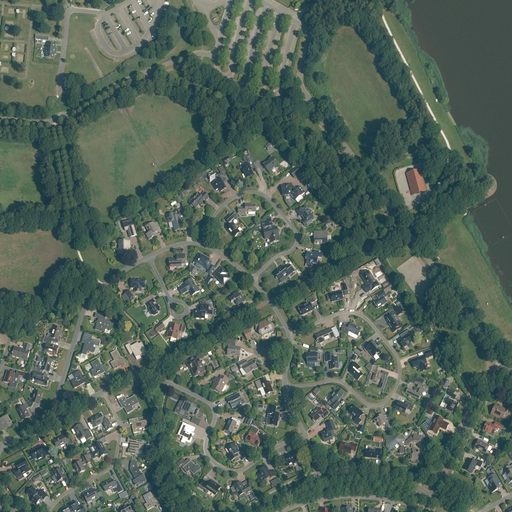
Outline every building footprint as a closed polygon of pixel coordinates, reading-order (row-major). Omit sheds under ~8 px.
[(47,58),(53,59),(53,55),(54,55),(55,50),(54,49),(55,46),(48,45),(48,49),(45,48),(45,54),(47,54),(47,58)] [(270,143),(265,146),(268,152),(273,148),(274,149),(279,145),(275,140),(270,143)] [(246,179),(253,175),(251,170),(255,169),(250,157),(250,156),(243,159),(246,166),(241,168),(246,179)] [(275,168),(279,165),(275,161),(273,158),(263,166),(265,169),(266,169),(270,174),(272,172),(271,170),(275,167),(275,168)] [(298,169),(296,166),(289,172),(294,179),(304,171),(301,167),(298,169)] [(411,197),(426,193),(419,171),(405,175),(411,197)] [(221,180),(223,179),(222,176),(217,179),(218,181),(215,183),(214,182),(211,183),(216,191),(219,189),(221,192),(227,189),(221,180)] [(301,197),(305,193),(300,187),(296,191),(295,190),(290,185),(281,187),(283,197),(291,195),(295,201),(301,196),(301,197)] [(201,207),(209,198),(206,194),(204,193),(200,197),(198,194),(189,203),(195,209),(199,205),(201,207)] [(238,208),(238,214),(241,214),(241,215),(245,215),(245,213),(256,213),(256,205),(249,205),(245,205),(245,208),(238,208)] [(312,222),(314,220),(312,217),(313,217),(311,214),(312,213),(310,210),(308,211),(306,208),(305,208),(304,207),(302,209),(301,208),(296,211),(299,216),(300,216),(304,220),(301,222),(306,228),(313,223),(312,222)] [(184,229),(181,220),(183,220),(182,215),(185,214),(184,209),(178,211),(179,216),(176,216),(176,214),(166,216),(169,224),(172,223),(174,232),(184,229)] [(235,214),(233,216),(232,215),(225,220),(228,224),(230,222),(232,224),(226,229),(234,238),(240,233),(234,227),(235,226),(233,223),(232,224),(230,222),(234,218),(237,221),(239,219),(235,214)] [(337,218),(324,224),(326,228),(332,225),(334,228),(340,225),(337,218)] [(154,224),(153,223),(145,227),(149,233),(146,235),(149,240),(157,236),(156,235),(162,231),(157,223),(154,224)] [(271,244),(279,242),(278,236),(279,236),(277,228),(263,231),(265,239),(270,238),(271,244)] [(134,229),(128,231),(128,233),(132,232),(133,237),(136,236),(134,229)] [(314,245),(328,244),(327,232),(319,233),(319,237),(314,237),(314,245)] [(128,246),(130,246),(130,241),(119,242),(119,250),(118,250),(118,255),(128,255),(128,246)] [(322,259),(323,253),(314,250),(313,254),(307,253),(306,259),(307,260),(306,265),(305,267),(311,268),(312,266),(312,264),(316,265),(318,258),(322,259)] [(181,265),(185,265),(185,255),(177,255),(177,260),(169,260),(169,268),(182,268),(181,265)] [(207,270),(212,263),(209,261),(210,260),(202,256),(201,257),(198,255),(194,262),(197,264),(198,263),(203,266),(202,267),(207,270)] [(210,275),(215,267),(211,265),(206,273),(210,275)] [(288,277),(294,271),(289,265),(285,269),(283,267),(280,269),(280,270),(274,275),(279,281),(286,275),(288,277)] [(224,285),(229,280),(224,274),(226,273),(222,269),(215,276),(224,285)] [(375,282),(368,272),(361,277),(367,285),(363,288),(367,294),(371,291),(371,292),(380,286),(376,281),(375,282)] [(209,288),(214,280),(210,277),(205,285),(209,288)] [(197,288),(191,279),(185,283),(185,285),(178,289),(182,295),(189,291),(192,296),(200,292),(198,287),(197,288)] [(145,289),(145,280),(131,280),(131,288),(135,289),(135,292),(141,292),(141,289),(145,289)] [(384,289),(392,283),(390,280),(382,286),(384,289)] [(129,300),(133,297),(129,291),(124,295),(129,300)] [(377,309),(387,303),(384,299),(387,297),(383,291),(376,296),(378,299),(373,303),(377,309)] [(237,306),(245,302),(241,295),(239,296),(238,292),(232,295),(233,297),(229,299),(231,303),(235,301),(237,306)] [(330,295),(330,296),(326,296),(328,301),(331,300),(332,303),(343,300),(342,297),(344,297),(343,294),(342,295),(341,292),(330,295)] [(310,305),(318,301),(315,295),(305,300),(307,304),(298,309),(302,316),(313,311),(310,305)] [(397,306),(405,301),(402,297),(398,299),(399,301),(395,304),(397,306)] [(157,310),(159,309),(157,306),(155,307),(153,304),(156,303),(155,302),(154,302),(153,300),(146,303),(151,311),(150,312),(152,315),(154,316),(157,314),(156,313),(159,312),(157,310)] [(208,310),(209,306),(201,306),(201,311),(197,311),(197,314),(196,314),(195,319),(205,319),(205,314),(208,315),(208,316),(211,316),(212,311),(208,310)] [(397,317),(402,314),(398,307),(393,311),(397,317)] [(111,331),(114,323),(104,321),(105,317),(95,314),(94,318),(98,319),(95,330),(104,333),(105,330),(111,331)] [(398,322),(397,322),(392,315),(386,320),(392,329),(391,330),(393,333),(398,330),(403,327),(401,322),(398,322)] [(274,332),(274,327),(265,321),(259,325),(259,335),(264,337),(274,332)] [(157,333),(165,328),(161,323),(154,329),(157,333)] [(358,337),(361,330),(350,324),(348,328),(344,326),(341,332),(347,335),(348,332),(358,337)] [(179,327),(171,325),(169,332),(168,332),(166,338),(177,340),(179,332),(182,333),(184,333),(185,328),(183,326),(181,325),(181,326),(180,325),(179,327)] [(58,341),(61,330),(54,328),(52,336),(48,335),(47,338),(45,337),(44,340),(51,342),(52,339),(58,341)] [(339,337),(339,335),(336,328),(331,330),(327,331),(323,333),(316,337),(318,341),(320,344),(331,339),(331,340),(335,339),(334,337),(335,337),(336,338),(339,337)] [(410,339),(413,337),(409,330),(402,335),(404,338),(399,341),(404,348),(412,342),(410,339)] [(86,342),(81,359),(85,360),(88,352),(93,354),(94,353),(95,350),(95,348),(93,348),(94,346),(99,348),(100,343),(92,340),(93,336),(85,334),(84,338),(83,338),(82,341),(86,342)] [(51,345),(51,342),(44,340),(43,343),(47,345),(45,352),(56,355),(58,348),(51,345)] [(143,356),(147,354),(147,353),(147,352),(146,351),(142,343),(139,345),(138,343),(131,347),(130,344),(125,347),(130,355),(133,354),(135,358),(142,355),(143,356)] [(239,357),(240,349),(233,348),(233,344),(226,343),(225,350),(229,350),(228,356),(239,357)] [(372,344),(370,345),(367,343),(362,347),(367,352),(368,351),(373,358),(377,355),(378,356),(381,353),(378,350),(377,351),(372,344)] [(29,352),(31,346),(25,344),(23,350),(14,348),(12,357),(27,361),(30,352),(29,352)] [(115,362),(111,364),(114,370),(122,366),(122,368),(126,366),(122,359),(121,359),(117,351),(111,354),(115,362)] [(316,353),(306,354),(307,364),(308,367),(308,366),(308,364),(314,364),(315,368),(318,368),(317,363),(317,360),(320,359),(319,355),(317,355),(316,353)] [(331,370),(338,369),(338,358),(333,359),(333,354),(326,355),(327,362),(330,362),(331,370)] [(195,377),(205,371),(199,361),(200,360),(198,357),(186,363),(189,368),(190,367),(195,377)] [(412,361),(415,368),(419,367),(421,373),(426,371),(424,365),(426,364),(424,357),(412,361)] [(48,373),(52,362),(44,360),(43,358),(42,359),(38,358),(37,362),(40,363),(42,362),(43,364),(42,368),(39,367),(38,368),(38,370),(35,369),(34,372),(42,374),(43,371),(48,373)] [(106,376),(109,374),(105,365),(102,367),(98,360),(91,364),(94,370),(91,372),(94,378),(104,373),(106,376)] [(246,375),(257,369),(255,365),(256,365),(254,361),(248,364),(246,361),(238,365),(241,370),(243,368),(246,375)] [(360,368),(355,363),(350,368),(352,370),(349,373),(355,378),(354,378),(357,381),(363,375),(358,371),(360,368)] [(384,391),(388,379),(385,378),(386,376),(379,374),(380,372),(378,371),(379,366),(372,366),(370,373),(374,374),(372,381),(376,382),(378,377),(383,379),(379,389),(384,391)] [(70,377),(69,379),(75,389),(85,384),(87,386),(90,384),(86,376),(83,378),(79,371),(72,375),(70,377)] [(7,372),(4,383),(11,385),(12,381),(15,382),(16,379),(18,380),(19,376),(18,376),(14,375),(14,374),(7,372)] [(41,377),(42,374),(34,372),(32,379),(36,380),(35,384),(46,387),(48,380),(41,377)] [(224,387),(228,380),(221,377),(219,380),(216,378),(214,383),(215,383),(212,389),(220,393),(223,386),(224,387)] [(265,396),(273,393),(269,382),(267,383),(266,380),(259,382),(260,386),(261,386),(265,396)] [(426,393),(429,389),(422,385),(424,381),(416,380),(414,384),(418,386),(417,388),(420,390),(418,394),(407,389),(405,393),(419,400),(423,391),(426,393)] [(455,392),(449,390),(448,393),(449,394),(448,396),(450,397),(449,399),(448,399),(445,405),(447,406),(445,410),(451,413),(453,410),(454,409),(456,410),(459,404),(454,401),(455,399),(455,400),(456,397),(454,395),(455,392)] [(337,402),(342,397),(336,391),(329,399),(331,401),(328,404),(335,410),(340,405),(337,402)] [(29,402),(26,403),(29,409),(32,407),(33,403),(39,405),(42,394),(35,392),(32,400),(29,399),(29,402)] [(241,406),(245,404),(243,399),(241,400),(239,394),(227,400),(228,404),(230,403),(232,409),(240,405),(241,406)] [(132,408),(139,404),(135,396),(126,401),(125,398),(118,401),(121,407),(123,406),(127,415),(134,411),(132,408)] [(24,400),(21,401),(24,407),(17,411),(23,421),(30,417),(26,410),(29,409),(26,403),(24,400)] [(195,417),(199,410),(195,408),(195,409),(191,407),(192,405),(185,402),(184,403),(180,401),(174,413),(179,415),(181,410),(186,413),(185,415),(187,416),(189,413),(192,414),(192,415),(195,417)] [(411,412),(414,406),(406,402),(404,405),(399,402),(395,410),(404,414),(406,409),(411,412)] [(277,427),(279,414),(275,414),(276,408),(269,406),(267,414),(268,415),(266,425),(277,427)] [(509,416),(511,412),(511,409),(509,406),(505,410),(502,408),(502,409),(495,406),(491,415),(497,418),(497,416),(503,419),(506,413),(509,416)] [(359,419),(363,414),(360,411),(359,411),(354,407),(348,413),(355,420),(353,422),(358,426),(362,421),(359,419)] [(319,409),(310,416),(313,420),(313,421),(314,422),(315,422),(316,422),(322,416),(324,419),(329,414),(325,410),(322,412),(319,409)] [(387,429),(392,427),(389,420),(386,421),(385,420),(384,420),(382,415),(378,416),(379,418),(373,420),(375,424),(378,423),(380,428),(385,425),(387,429)] [(107,432),(112,429),(110,424),(108,419),(104,421),(101,416),(94,419),(94,418),(90,420),(94,428),(102,424),(107,432)] [(5,430),(11,427),(6,417),(0,419),(0,428),(3,427),(5,430)] [(436,417),(434,421),(428,418),(426,422),(421,426),(427,433),(429,431),(436,434),(439,428),(446,431),(449,425),(442,422),(443,420),(436,417)] [(225,431),(224,433),(227,435),(228,432),(232,434),(236,425),(238,427),(240,422),(232,418),(231,421),(229,421),(225,431)] [(143,431),(148,430),(146,421),(138,423),(138,419),(129,421),(130,425),(132,424),(134,434),(140,433),(139,430),(143,429),(143,431)] [(333,432),(336,431),(333,422),(326,424),(328,429),(325,430),(326,432),(321,434),(324,442),(330,440),(329,439),(335,436),(333,432)] [(500,430),(502,426),(495,423),(494,427),(487,423),(483,430),(493,435),(496,428),(500,430)] [(193,439),(193,438),(191,437),(195,429),(183,424),(178,435),(187,439),(185,442),(190,444),(193,439)] [(87,441),(92,438),(89,431),(86,433),(81,425),(74,429),(74,430),(72,431),(74,435),(76,434),(80,440),(85,437),(87,441)] [(258,448),(262,440),(255,436),(259,431),(253,427),(249,432),(250,433),(245,440),(258,448)] [(410,439),(406,442),(405,444),(404,443),(405,441),(399,435),(386,440),(386,447),(389,452),(398,444),(402,448),(400,448),(400,454),(407,455),(408,451),(412,451),(412,453),(413,453),(413,455),(411,455),(411,457),(408,457),(408,458),(406,458),(406,460),(408,461),(411,461),(411,462),(416,463),(420,456),(420,455),(418,455),(417,455),(417,454),(416,454),(415,453),(415,451),(414,450),(413,449),(413,447),(413,446),(413,443),(414,443),(414,442),(420,443),(419,436),(413,436),(413,439),(410,439)] [(69,451),(74,449),(68,438),(66,439),(64,436),(54,442),(57,449),(66,444),(69,451)] [(96,442),(97,444),(93,447),(96,452),(91,455),(94,459),(98,457),(99,459),(107,455),(104,449),(103,450),(101,446),(106,443),(104,438),(96,442)] [(142,452),(143,445),(137,444),(137,443),(137,440),(128,439),(127,443),(131,444),(130,450),(128,449),(128,454),(141,456),(142,452)] [(486,454),(489,446),(478,441),(474,449),(486,454)] [(237,455),(242,452),(236,442),(226,449),(230,455),(227,457),(231,462),(238,457),(237,455)] [(355,452),(357,445),(352,443),(351,446),(341,443),(339,451),(346,452),(345,453),(350,454),(351,450),(355,452)] [(34,460),(36,458),(37,461),(43,458),(41,456),(43,455),(44,457),(49,454),(46,448),(42,450),(41,447),(30,453),(34,460)] [(376,449),(376,451),(365,450),(365,458),(377,459),(377,456),(380,457),(381,449),(376,449)] [(297,462),(301,461),(298,452),(294,454),(294,453),(292,454),(292,455),(289,456),(282,458),(285,467),(292,464),(292,463),(295,462),(295,464),(298,463),(297,462)] [(86,466),(90,463),(86,456),(82,458),(84,462),(81,464),(80,462),(74,466),(78,475),(85,471),(83,466),(86,465),(86,466)] [(17,478),(28,472),(31,471),(24,459),(15,464),(18,468),(13,470),(17,478)] [(182,464),(185,462),(183,459),(176,464),(179,467),(182,464)] [(188,459),(185,462),(182,464),(184,467),(183,468),(187,474),(190,471),(194,476),(201,470),(197,465),(195,467),(191,462),(190,462),(188,459)] [(480,468),(483,463),(477,460),(476,463),(469,460),(464,470),(471,474),(475,466),(480,468)] [(141,475),(137,468),(137,466),(131,465),(130,468),(131,471),(130,472),(134,477),(136,480),(133,481),(135,486),(140,483),(141,485),(146,481),(142,474),(141,475)] [(511,465),(510,467),(509,466),(505,468),(508,472),(503,475),(505,475),(508,480),(506,481),(508,484),(511,482),(511,465)] [(271,479),(277,476),(274,471),(270,473),(266,467),(260,470),(262,472),(256,475),(259,481),(265,478),(266,480),(270,478),(271,479)] [(51,472),(54,478),(52,479),(55,484),(58,482),(63,480),(65,484),(69,482),(65,475),(64,475),(61,470),(57,472),(56,470),(51,472)] [(492,493),(500,489),(497,484),(499,482),(495,475),(488,479),(491,485),(488,487),(492,493)] [(112,480),(102,485),(106,492),(114,488),(116,491),(118,494),(123,492),(121,489),(117,481),(114,483),(112,480)] [(215,496),(221,488),(211,481),(208,484),(203,480),(198,487),(204,491),(205,489),(215,496)] [(246,482),(241,485),(241,483),(231,489),(233,493),(236,492),(239,496),(243,494),(245,497),(252,493),(246,482)] [(43,501),(47,496),(43,492),(42,494),(40,492),(38,493),(32,488),(27,494),(29,497),(30,497),(33,499),(31,501),(35,506),(39,502),(37,501),(40,498),(43,501)] [(97,500),(102,497),(99,491),(95,493),(94,490),(87,493),(87,492),(82,495),(87,504),(91,501),(96,498),(97,500)] [(159,497),(155,490),(143,497),(147,504),(144,505),(147,511),(156,506),(157,508),(160,506),(156,499),(159,497)] [(69,505),(70,506),(73,511),(84,511),(81,506),(78,508),(75,501),(69,505)]
